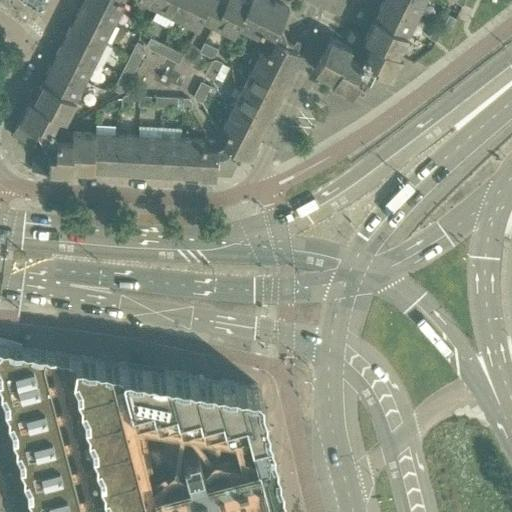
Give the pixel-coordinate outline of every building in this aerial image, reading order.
[(82,0),(81,4),(115,21),(125,0),(82,0)] [(142,0),(158,8),(162,0),(142,0)] [(162,0),(158,8),(177,18),(186,0),(162,0)] [(200,18),(231,34),(248,2),(246,1),(246,0),(245,0),(224,0),(224,1),(222,0),(186,0),(177,18),(195,27),(200,18)] [(258,37),(263,39),(274,35),(278,28),(282,20),(283,18),(283,17),(288,8),(273,1),(272,2),(269,1),(269,0),(268,0),(248,0),(248,2),(231,34),(233,35),(238,26),(258,37)] [(378,11),(374,18),(406,35),(416,15),(386,0),(382,0),(382,2),(382,1),(377,11),(378,11)] [(386,0),(416,15),(424,0),(386,0)] [(74,17),(71,24),(105,41),(115,21),(81,4),(79,8),(74,17)] [(441,28),(442,28),(449,31),(455,18),(448,14),(441,28)] [(406,35),(374,18),(360,45),(363,56),(376,63),(374,68),(390,76),(401,56),(397,54),(406,35)] [(65,36),(61,43),(95,60),(105,41),(71,24),(69,27),(64,36),(65,36)] [(442,28),(441,28),(435,24),(428,37),(435,41),(442,28)] [(148,48),(161,55),(166,45),(150,37),(146,43),(148,48)] [(352,94),(353,90),(362,95),(364,90),(360,88),(364,79),(355,74),(361,62),(357,51),(330,37),(314,70),(333,79),(331,83),(352,94)] [(265,43),(251,69),(284,86),(287,80),(288,80),(292,71),(292,70),(293,67),(295,68),(296,67),(289,63),(296,50),(291,47),(293,43),(285,39),(283,43),(276,39),(265,43)] [(136,41),(130,53),(140,58),(144,49),(143,45),(136,41)] [(217,49),(203,42),(199,51),(209,57),(214,55),(217,49)] [(55,56),(52,63),(85,79),(95,60),(61,43),(60,47),(59,46),(55,55),(55,56)] [(166,45),(161,55),(178,63),(183,54),(166,45)] [(130,53),(124,65),(134,70),(140,58),(130,53)] [(211,60),(208,66),(217,71),(222,62),(215,59),(211,60)] [(45,75),(42,82),(75,98),(85,79),(52,63),(50,66),(45,75)] [(124,65),(118,77),(128,82),(134,70),(124,65)] [(217,71),(208,66),(204,74),(213,79),(217,71)] [(251,69),(242,87),(275,104),(276,102),(281,93),(280,93),(284,86),(251,69)] [(128,82),(118,77),(112,89),(119,92),(123,91),(128,82)] [(200,81),(196,89),(205,94),(210,86),(200,81)] [(75,98),(42,82),(33,101),(29,99),(11,134),(28,142),(37,123),(50,129),(61,126),(75,98)] [(242,87),(232,108),(264,124),(266,121),(266,122),(271,113),(270,112),(275,104),(242,87)] [(205,94),(196,89),(193,95),(195,99),(200,102),(201,103),(205,94)] [(121,97),(121,99),(121,105),(132,105),(133,95),(124,94),(121,97)] [(150,96),(138,95),(138,105),(149,106),(150,96)] [(154,106),(166,107),(166,97),(155,96),(154,106)] [(166,97),(166,107),(177,108),(178,97),(166,97)] [(188,98),(183,98),(182,108),(190,108),(191,101),(188,98)] [(264,124),(232,108),(218,134),(222,145),(229,149),(227,153),(236,157),(238,153),(250,159),(257,146),(256,145),(257,144),(255,143),(257,140),(262,131),(261,131),(264,124)] [(71,168),(91,169),(94,132),(64,131),(55,139),(54,153),(53,171),(71,172),(71,168)] [(105,170),(113,170),(115,134),(94,132),(91,169),(95,169),(95,170),(105,170)] [(126,171),(135,172),(137,135),(115,134),(113,170),(116,171),(126,172),(126,171)] [(148,172),(156,173),(159,136),(137,135),(135,172),(138,172),(148,173),(148,172)] [(170,174),(178,174),(180,138),(159,136),(156,173),(160,173),(160,174),(170,174)] [(180,138),(178,174),(185,175),(195,176),(195,175),(199,175),(199,177),(200,177),(201,170),(216,171),(217,148),(210,139),(180,138)] [(31,170),(53,171),(54,153),(33,151),(31,170)] [(117,361),(110,362),(103,359),(99,360),(94,357),(87,358),(80,355),(74,356),(68,353),(60,354),(54,351),(49,352),(44,350),(37,350),(30,347),(25,348),(21,346),(14,346),(2,344),(0,343),(0,390),(3,397),(3,405),(7,411),(7,418),(11,426),(11,434),(15,440),(15,448),(18,455),(19,463),(22,469),(22,476),(26,484),(26,492),(30,498),(30,505),(33,511),(234,511),(238,510),(248,507),(252,508),(259,505),(266,504),(269,502),(273,502),(281,498),(283,489),(281,484),(281,478),(278,472),(275,459),(275,453),(272,447),(272,440),(270,435),(270,427),(267,422),(266,415),(264,410),(264,404),(261,396),(260,387),(256,383),(250,384),(244,381),(238,382),(234,380),(227,380),(220,378),(215,378),(210,376),(204,377),(198,374),(192,375),(187,372),(180,373),(173,370),(169,371),(164,369),(157,369),(150,366),(145,367),(141,365),(133,365),(127,363),(122,363),(117,361)]
